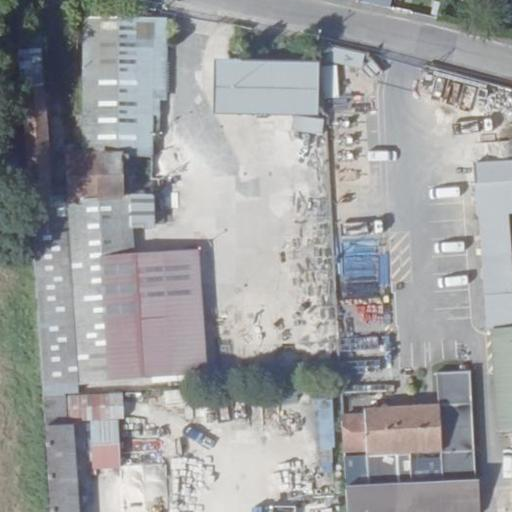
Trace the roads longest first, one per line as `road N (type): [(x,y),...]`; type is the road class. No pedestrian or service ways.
road 1 (unknown): [(395,36),(407,254),(473,353),(495,489),(485,511)]
road 2 (residential): [(511,65),(240,0)]
